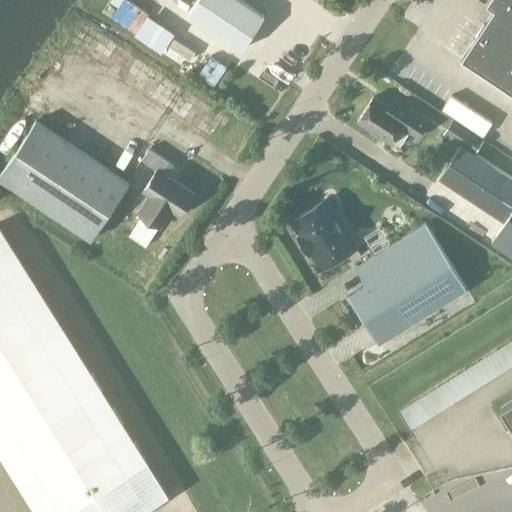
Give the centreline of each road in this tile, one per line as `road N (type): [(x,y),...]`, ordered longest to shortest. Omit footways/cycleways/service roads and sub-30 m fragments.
road 1 (unclassified): [(341,511),(394,478),(229,221)]
road 2 (unclassified): [(314,511),(180,295),(229,221)]
road 3 (unclassified): [(229,221),(376,0)]
